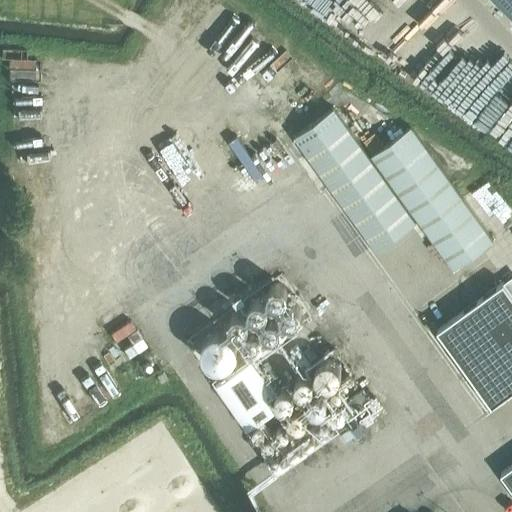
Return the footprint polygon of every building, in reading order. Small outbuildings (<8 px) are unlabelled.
[(511,0),(502,0),(511,10),(511,0)] [(377,249),(417,220),(334,106),(295,135),(377,249)] [(372,153),(454,267),(494,239),(412,125),(372,153)] [(437,328),(492,405),(511,390),(511,291),(504,280),(437,328)] [(216,385),(247,429),(277,409),(268,397),(275,391),(252,359),(216,385)] [(511,464),(502,472),(511,486),(511,464)]
